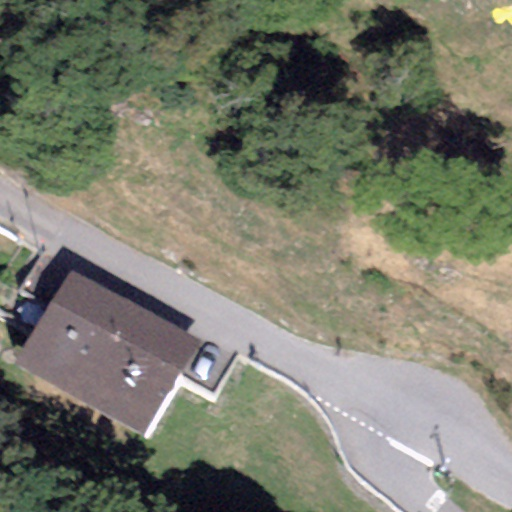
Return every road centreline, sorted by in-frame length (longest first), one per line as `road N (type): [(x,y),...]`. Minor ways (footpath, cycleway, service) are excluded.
road 1 (tertiary): [(0,188),(371,402)]
road 2 (tertiary): [(371,402),(511,476)]
road 3 (unclassified): [(371,402),(362,443),(431,511)]
